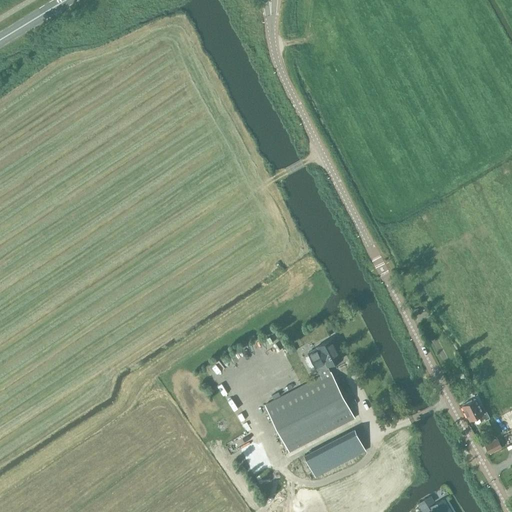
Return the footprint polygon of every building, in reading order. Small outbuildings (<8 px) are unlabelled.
[(342,358),(332,338),(316,346),(317,348),(308,352),(316,367),(320,376),(330,371),(327,366),(342,358)] [(286,348),(289,354),(296,350),(296,349),(294,345),(286,348)] [(330,371),(311,381),(302,386),(265,405),(289,451),(354,417),(330,371)] [(469,419),(477,415),(480,421),(487,417),(484,411),(485,411),(481,403),(476,398),(475,398),(462,405),(469,419)] [(304,455),(315,476),(365,450),(354,429),(304,455)] [(485,444),(489,452),(501,447),(497,438),(485,444)] [(421,501),(419,502),(425,511),(426,510),(429,509),(427,505),(433,502),(430,496),(421,501)] [(443,499),(430,507),(433,511),(447,511),(448,511),(450,510),(443,499)]
